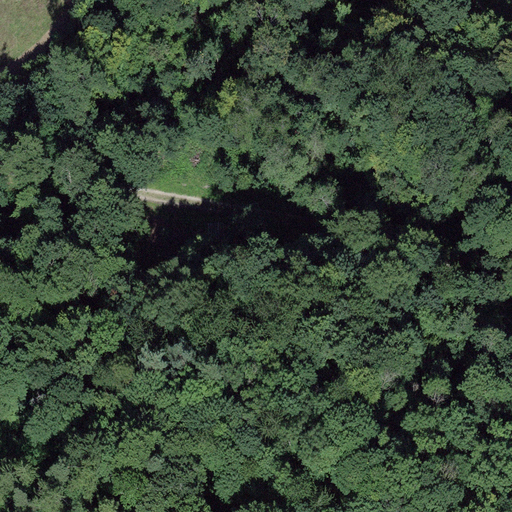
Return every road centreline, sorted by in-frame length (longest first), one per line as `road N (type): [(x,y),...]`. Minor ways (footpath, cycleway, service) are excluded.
road 1 (track): [(0,175),(361,241)]
road 2 (track): [(511,287),(361,241)]
